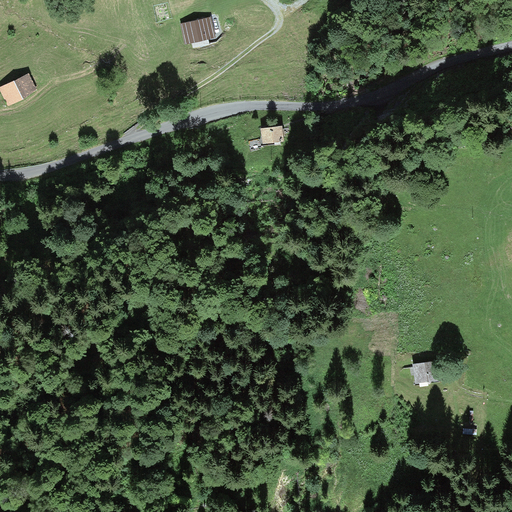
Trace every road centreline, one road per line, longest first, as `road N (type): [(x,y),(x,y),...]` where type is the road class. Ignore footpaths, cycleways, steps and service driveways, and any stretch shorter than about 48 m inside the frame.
road 1 (unclassified): [(0,174),(246,105),(358,100),(511,47)]
road 2 (track): [(314,0),(107,147)]
